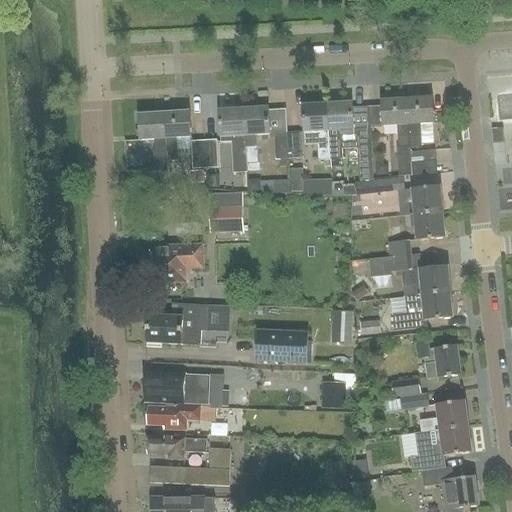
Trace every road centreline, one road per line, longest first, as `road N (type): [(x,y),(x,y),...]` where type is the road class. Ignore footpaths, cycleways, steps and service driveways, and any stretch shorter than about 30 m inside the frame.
road 1 (residential): [(114,511),(88,60)]
road 2 (residential): [(88,60),(465,53)]
road 3 (residential): [(511,460),(482,247)]
road 4 (residential): [(482,247),(465,53)]
